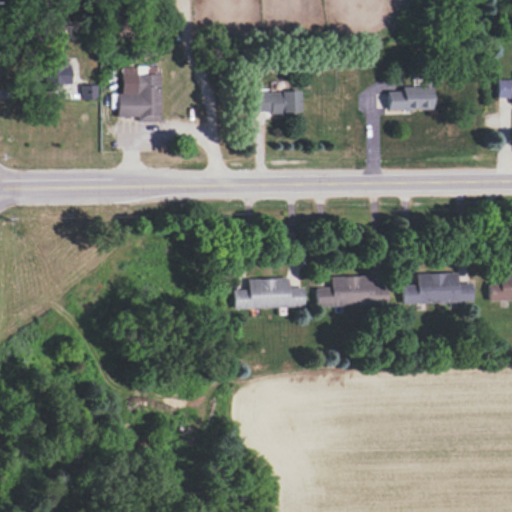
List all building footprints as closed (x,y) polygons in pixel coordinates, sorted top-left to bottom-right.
[(68,84),(68,59),(50,59),(50,84),(68,84)] [(159,74),(144,74),(144,67),(120,67),(120,94),(114,94),(115,117),(137,117),(137,121),(159,121),(159,74)] [(511,79),(494,80),(495,98),(509,98),(510,106),(511,106),(511,79)] [(95,85),(79,85),(79,99),(95,99),(95,85)] [(430,86),(400,87),(400,91),(385,91),(385,110),(430,110),(430,86)] [(298,112),(298,92),(250,92),(250,113),(298,112)] [(511,270),(496,271),(496,282),(485,282),(486,301),(511,300),(511,270)] [(400,303),(470,301),(470,283),(455,283),(455,273),(413,274),(413,284),(399,285),(400,303)] [(314,306),(386,304),(385,285),(369,286),(369,275),(328,276),(328,287),(313,288),(314,306)] [(244,279),(245,289),(229,290),(229,308),(301,307),(301,287),(286,287),(285,278),(244,279)]
